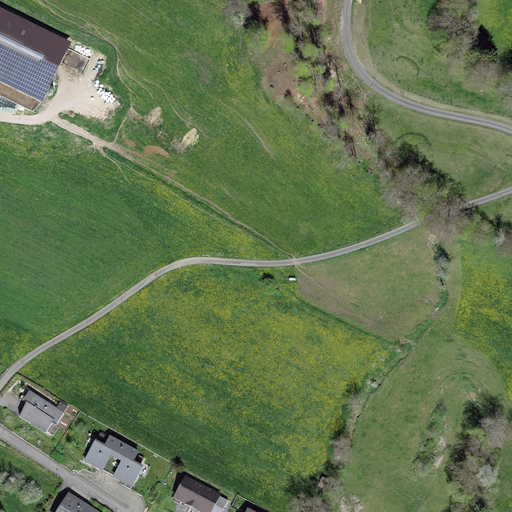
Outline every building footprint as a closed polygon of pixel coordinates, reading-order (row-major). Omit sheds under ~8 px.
[(0,82),(43,103),(72,43),(0,8),(0,82)] [(19,400),(25,404),(18,418),(29,425),(31,422),(46,431),(46,432),(52,436),(57,428),(56,428),(56,427),(55,426),(63,415),(62,414),(66,408),(59,403),(55,410),(35,397),(37,394),(27,387),(19,400)] [(95,443),(84,462),(107,475),(123,446),(109,439),(104,448),(95,443)] [(131,463),(137,454),(123,446),(107,475),(130,487),(141,468),(131,463)] [(185,480),(175,499),(191,507),(201,488),(185,480)] [(200,511),(209,511),(217,497),(201,488),(191,507),(200,511)] [(94,511),(86,507),(84,510),(65,499),(57,511),(94,511)] [(220,499),(218,504),(219,507),(224,510),(227,503),(220,499)]
